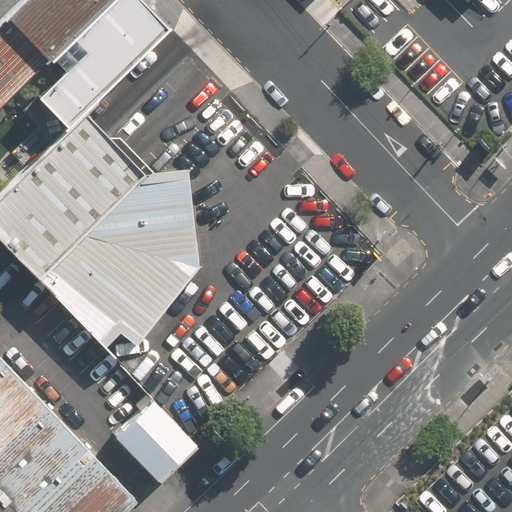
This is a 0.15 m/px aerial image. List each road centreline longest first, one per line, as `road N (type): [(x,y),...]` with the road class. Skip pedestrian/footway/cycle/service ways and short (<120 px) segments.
road 1 (residential): [(239,0),(506,273)]
road 2 (primary): [(294,474),(506,273)]
